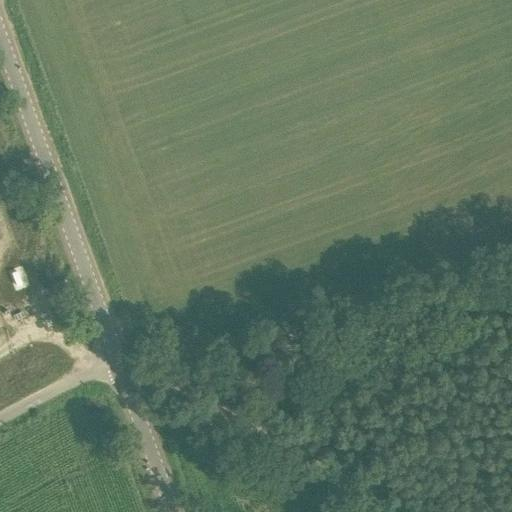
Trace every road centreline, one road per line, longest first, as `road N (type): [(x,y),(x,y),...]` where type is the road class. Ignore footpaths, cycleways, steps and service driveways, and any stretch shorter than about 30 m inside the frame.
road 1 (tertiary): [(116,360),(0,38)]
road 2 (track): [(393,511),(146,367),(116,360)]
road 3 (tertiary): [(171,511),(116,360)]
road 4 (unclassified): [(0,421),(116,360)]
